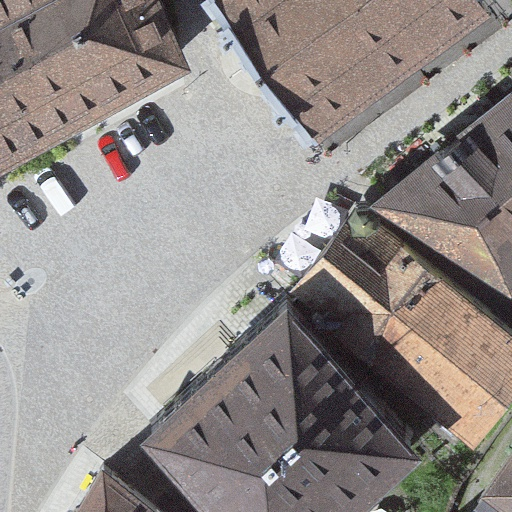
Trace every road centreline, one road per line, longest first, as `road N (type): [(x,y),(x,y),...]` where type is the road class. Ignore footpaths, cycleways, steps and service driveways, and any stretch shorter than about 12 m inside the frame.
road 1 (residential): [(228,185),(0,330)]
road 2 (residential): [(207,0),(236,68),(228,185)]
road 3 (unclassified): [(347,178),(511,275)]
